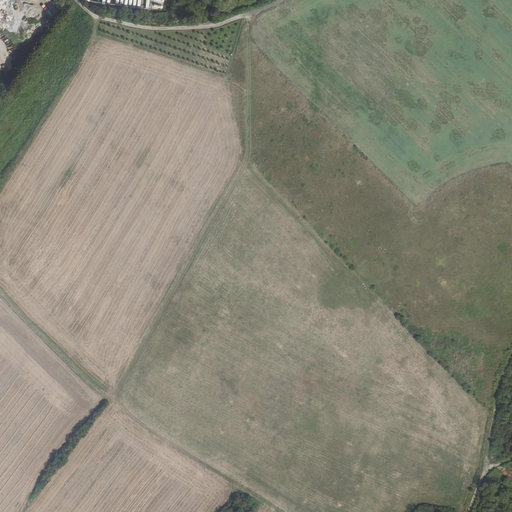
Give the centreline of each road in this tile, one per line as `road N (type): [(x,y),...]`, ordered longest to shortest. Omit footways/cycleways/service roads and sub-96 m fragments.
road 1 (track): [(0,287),(108,399),(278,511)]
road 2 (track): [(99,17),(86,53),(0,186)]
road 3 (track): [(99,17),(159,29),(216,25),(278,0)]
road 4 (track): [(469,511),(489,466),(497,394),(511,359)]
